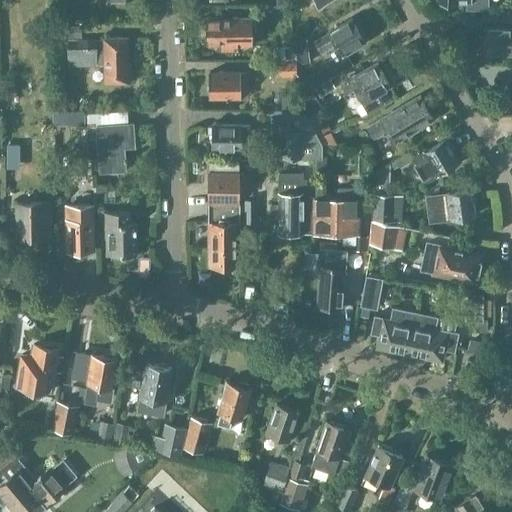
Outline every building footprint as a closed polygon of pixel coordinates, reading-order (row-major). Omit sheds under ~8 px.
[(438,0),(438,2),(471,3),(470,10),(488,10),(488,0),(438,0)] [(352,16),(328,29),(329,31),(336,43),(343,54),(366,40),(352,16)] [(207,44),(221,44),(221,51),(238,51),(238,46),(252,46),(251,31),(255,31),(255,18),(207,18),(207,44)] [(511,55),(511,25),(484,25),(483,55),(511,55)] [(81,26),(57,26),(57,38),(81,38),(81,26)] [(329,31),(314,40),(321,52),(336,43),(329,31)] [(104,66),(104,83),(129,83),(128,38),(103,39),(67,41),(69,67),(104,66)] [(307,38),(296,45),(298,64),(310,62),(307,38)] [(278,49),(280,58),(291,57),(291,49),(278,49)] [(297,76),(296,60),(269,61),(270,77),(297,76)] [(357,77),(343,86),(345,90),(348,94),(354,90),(362,103),(368,113),(391,99),(385,89),(391,85),(385,75),(378,64),(356,77),(357,77)] [(210,72),(210,98),(249,98),(249,72),(210,72)] [(401,82),(406,90),(412,87),(407,78),(401,82)] [(330,79),(315,88),(316,89),(320,97),(336,87),(330,79)] [(8,97),(16,97),(16,86),(8,86),(8,97)] [(303,101),(312,116),(314,115),(322,110),(314,95),(303,101)] [(282,111),(303,111),(302,97),(282,97),(282,111)] [(388,130),(395,141),(407,134),(408,136),(417,130),(416,128),(433,118),(421,97),(382,120),(369,128),(375,138),(388,130)] [(53,111),(53,126),(84,126),(84,111),(53,111)] [(271,112),(271,157),(316,158),(322,158),(322,151),(322,146),(317,136),(308,118),(305,112),(271,112)] [(312,116),(308,118),(317,136),(323,133),(321,128),(314,115),(312,116)] [(89,127),(90,145),(98,145),(100,170),(126,168),(125,148),(135,147),(134,123),(96,126),(89,127)] [(252,126),(243,126),(239,125),(212,125),(212,148),(241,148),(241,139),(252,139),(252,126)] [(318,137),(322,145),(338,146),(331,133),(318,137)] [(423,153),(424,154),(413,161),(425,181),(436,175),(458,162),(446,140),(423,153)] [(13,145),(8,146),(8,157),(20,157),(20,145),(13,145)] [(316,158),(316,173),(327,172),(327,151),(322,151),(322,158),(316,158)] [(375,195),(377,195),(390,196),(390,172),(399,166),(400,167),(409,162),(404,153),(372,172),(372,192),(375,192),(375,195)] [(239,203),(239,172),(240,172),(240,160),(209,160),(209,268),(236,267),(236,223),(240,223),(240,213),(241,207),(241,203),(239,203)] [(240,178),(240,172),(239,172),(239,203),(241,203),(252,203),(252,178),(240,178)] [(278,234),(303,234),(314,233),(315,198),(315,197),(307,197),(307,180),(304,180),(304,173),(280,173),(279,204),(271,204),(271,223),(278,223),(278,234)] [(317,181),(317,198),(315,198),(314,233),(360,235),(360,236),(371,236),(373,220),(374,206),(360,206),(360,199),(325,198),(325,181),(317,181)] [(97,202),(108,202),(108,186),(97,186),(97,202)] [(447,192),(431,194),(434,220),(450,218),(475,215),(472,189),(447,192)] [(377,195),(375,220),(391,220),(392,196),(390,196),(377,195)] [(50,201),(18,201),(19,237),(45,236),(44,225),(50,225),(50,201)] [(93,250),(93,218),(92,203),(64,204),(65,251),(93,250)] [(131,212),(107,212),(107,255),(136,255),(136,223),(132,223),(131,212)] [(253,212),(240,213),(240,223),(254,223),(253,212)] [(373,220),(371,236),(370,245),(392,250),(397,225),(375,220),(373,220)] [(426,241),(420,269),(477,282),(482,253),(426,241)] [(347,250),(321,248),(316,307),(343,309),(347,250)] [(359,305),(376,308),(382,278),(365,275),(359,305)] [(467,321),(482,321),(482,294),(467,294),(467,321)] [(361,306),(359,316),(368,317),(370,308),(361,306)] [(376,314),(372,333),(380,334),(378,343),(377,348),(406,354),(442,361),(444,350),(455,352),(458,333),(454,332),(436,328),(438,318),(427,315),(414,313),(404,310),(392,307),(390,317),(384,316),(376,314)] [(476,341),(470,339),(467,352),(486,356),(488,344),(487,343),(476,341)] [(33,354),(21,352),(17,387),(53,391),(62,348),(34,344),(33,354)] [(89,384),(88,388),(81,387),(82,377),(69,375),(68,385),(79,386),(77,398),(85,399),(84,401),(96,403),(97,400),(109,402),(111,388),(117,358),(92,354),(87,384),(89,384)] [(139,397),(141,397),(139,405),(145,406),(144,411),(164,415),(166,403),(172,368),(133,361),(128,385),(140,388),(139,397)] [(3,376),(2,388),(9,389),(11,377),(3,376)] [(227,381),(218,412),(222,413),(217,425),(230,428),(234,417),(242,420),(244,411),(253,413),(257,397),(249,395),(251,388),(248,387),(249,383),(237,380),(236,384),(227,381)] [(53,431),(73,434),(78,407),(58,403),(53,431)] [(266,434),(289,442),(299,411),(277,403),(266,434)] [(203,453),(212,422),(190,416),(186,427),(180,454),(196,458),(198,451),(203,453)] [(96,442),(110,444),(114,423),(100,420),(96,442)] [(311,467),(334,475),(335,472),(345,476),(350,462),(339,458),(350,428),(327,420),(311,467)] [(131,424),(118,422),(113,440),(128,443),(131,424)] [(180,455),(180,454),(186,427),(164,423),(159,451),(180,455)] [(3,424),(3,431),(11,441),(25,429),(3,424)] [(135,472),(150,457),(147,451),(127,446),(126,450),(126,454),(127,459),(127,461),(129,466),(131,469),(135,472)] [(365,476),(385,486),(389,487),(390,486),(403,456),(379,446),(365,476)] [(10,449),(0,456),(0,473),(6,480),(0,485),(0,492),(16,511),(33,511),(41,506),(37,500),(38,500),(41,497),(48,506),(68,489),(66,486),(70,483),(56,465),(51,469),(50,468),(50,467),(37,478),(22,461),(11,448),(10,449)] [(412,488),(439,499),(452,465),(425,454),(412,488)] [(278,502),(280,502),(295,460),(294,460),(289,473),(288,472),(290,467),(270,460),(261,484),(273,488),(269,500),(277,503),(278,502)] [(295,460),(280,502),(299,509),(307,485),(308,485),(310,480),(303,478),(307,464),(295,460)] [(333,504),(343,509),(350,511),(351,511),(361,491),(347,485),(343,483),(333,504)] [(389,487),(385,486),(379,500),(389,505),(397,489),(390,486),(389,487)] [(105,511),(123,511),(133,503),(124,494),(105,511)] [(486,511),(475,495),(455,508),(457,511),(486,511)] [(406,511),(407,510),(410,504),(395,498),(393,503),(391,502),(386,511),(406,511)]
